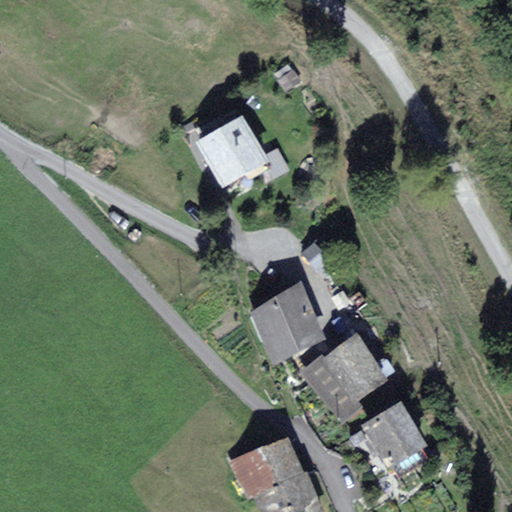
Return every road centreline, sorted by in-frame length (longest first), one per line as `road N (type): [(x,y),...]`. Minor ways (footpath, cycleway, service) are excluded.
road 1 (tertiary): [(0,140),(227,374),(321,455),(345,511)]
road 2 (tertiary): [(511,278),(441,135),(381,49),(324,0)]
